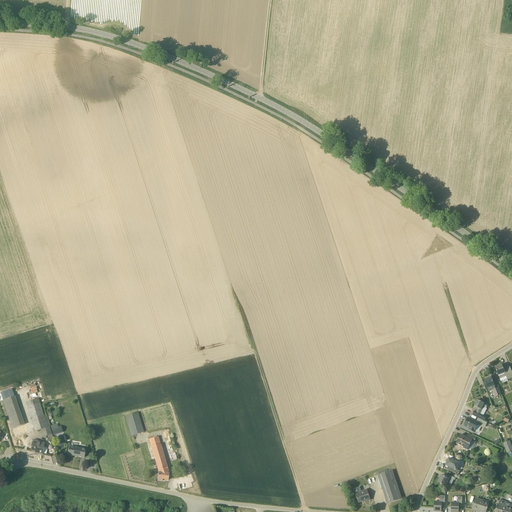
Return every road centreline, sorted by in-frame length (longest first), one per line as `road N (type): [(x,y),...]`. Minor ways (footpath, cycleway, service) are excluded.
road 1 (tertiary): [(511,266),(258,96),(110,34),(0,22)]
road 2 (unclassified): [(308,511),(185,496),(19,460)]
road 3 (track): [(245,319),(306,511)]
road 4 (residential): [(416,511),(474,372),(511,344)]
